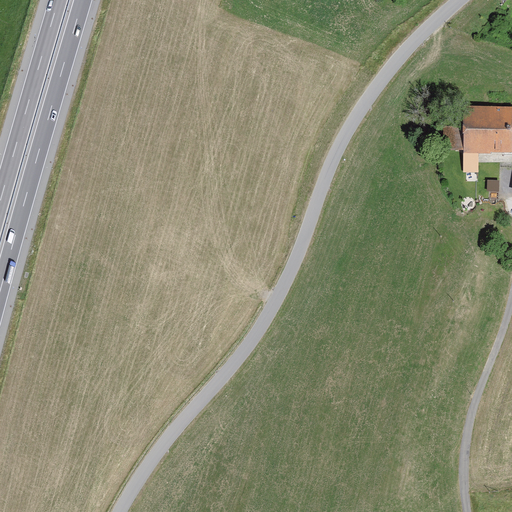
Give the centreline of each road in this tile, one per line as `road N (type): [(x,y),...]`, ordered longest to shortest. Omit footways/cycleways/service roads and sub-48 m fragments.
road 1 (tertiary): [(119,511),(168,437),(262,324),(357,115),(409,46),(459,0)]
road 2 (motorway): [(0,293),(83,0)]
road 3 (motorway): [(58,0),(0,204)]
road 4 (residential): [(471,511),(467,434),(511,309)]
